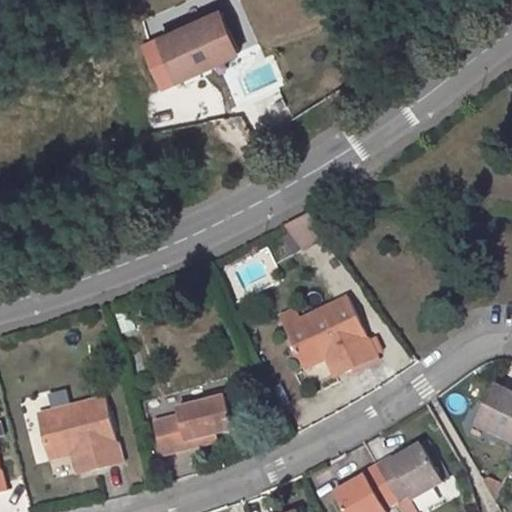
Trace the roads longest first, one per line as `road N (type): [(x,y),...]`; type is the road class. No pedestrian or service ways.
road 1 (unclassified): [(511,29),(381,126),(199,233),(0,303)]
road 2 (residential): [(511,342),(478,349),(275,470),(139,511)]
